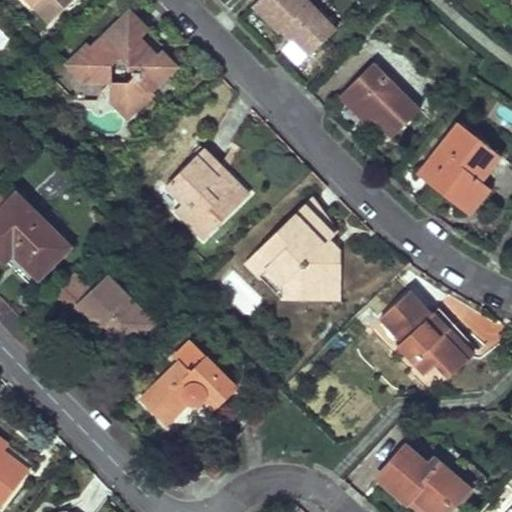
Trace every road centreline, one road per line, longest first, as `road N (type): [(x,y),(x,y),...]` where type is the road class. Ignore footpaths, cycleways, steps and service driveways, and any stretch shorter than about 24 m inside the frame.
road 1 (residential): [(173,0),(400,234),(511,289)]
road 2 (residential): [(0,344),(164,511)]
road 3 (residential): [(221,511),(246,483),(321,479),(357,511)]
